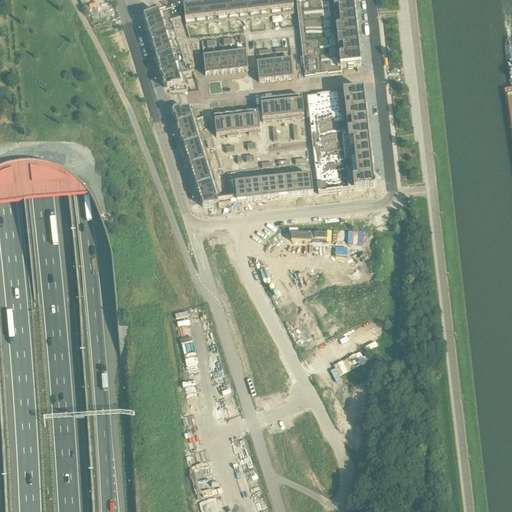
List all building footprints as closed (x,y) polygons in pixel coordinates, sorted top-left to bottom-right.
[(227,2),(229,22),(240,21),(250,20),(248,0),(247,0),(238,1),(237,1),(234,2),(234,1),(234,2),(234,1),(233,1),(233,2),(231,2),(230,2),(227,2)] [(249,0),(248,0),(250,20),(261,18),(272,17),(269,0),(249,0)] [(269,0),(272,17),(283,16),(293,15),(294,15),(292,0),(269,0)] [(296,0),(297,5),(299,27),(300,27),(302,37),(300,37),(303,62),(305,79),(315,78),(316,77),(328,76),(328,69),(336,68),(337,75),(338,75),(340,75),(342,75),(342,74),(341,69),(337,70),(336,59),(336,58),(335,49),(334,40),(331,41),(330,31),(329,21),(328,12),(327,3),(327,2),(326,0),(296,0)] [(344,0),(327,2),(327,3),(328,12),(355,9),(354,8),(354,7),(354,8),(354,5),(354,3),(354,2),(354,0),(353,0),(344,0)] [(205,5),(207,24),(218,23),(229,22),(227,2),(226,2),(226,3),(223,3),(220,3),(219,3),(216,4),(216,3),(216,4),(213,4),(212,4),(210,4),(209,4),(209,5),(206,5),(205,5)] [(187,7),(183,7),(185,23),(186,27),(197,26),(207,24),(205,5),(202,5),(201,5),(198,6),(198,5),(198,6),(195,6),(194,6),(192,6),(191,6),(191,7),(188,7),(187,7)] [(164,12),(162,13),(166,23),(169,34),(172,44),(176,54),(177,60),(179,64),(182,75),(193,72),(192,67),(190,67),(189,68),(186,68),(185,64),(184,62),(182,53),(179,43),(178,41),(175,33),(173,24),(172,22),(174,22),(176,21),(179,20),(181,19),(180,8),(180,7),(179,8),(173,10),(173,9),(171,10),(166,12),(164,12)] [(355,9),(328,12),(329,21),(356,18),(356,17),(355,17),(355,16),(355,15),(355,13),(355,12),(354,10),(355,10),(355,9)] [(153,15),(143,19),(144,19),(145,21),(144,22),(146,27),(147,29),(147,30),(147,29),(147,30),(149,37),(150,40),(169,34),(166,23),(162,13),(153,15)] [(356,18),(329,21),(330,31),(357,28),(357,27),(357,26),(357,27),(356,24),(357,24),(356,24),(356,22),(356,21),(355,19),(356,19),(356,18)] [(357,28),(330,31),(331,41),(334,40),(358,37),(358,36),(357,34),(358,34),(357,34),(357,31),(356,29),(357,29),(357,28)] [(169,34),(150,40),(151,43),(151,42),(153,47),(152,47),(154,52),(154,53),(157,60),(156,60),(176,54),(172,44),(169,34)] [(358,37),(334,40),(335,49),(359,47),(358,44),(359,44),(359,43),(358,43),(358,40),(358,41),(357,38),(358,38),(358,37)] [(359,47),(335,49),(336,58),(336,59),(360,56),(360,53),(359,53),(359,51),(359,50),(359,47)] [(246,51),(236,52),(237,54),(239,73),(240,73),(242,73),(243,73),(243,72),(248,72),(246,53),(246,51)] [(221,53),(211,54),(212,57),(214,76),(215,76),(217,75),(217,76),(218,75),(222,75),(223,75),(220,56),(221,56),(221,53)] [(176,54),(156,60),(156,61),(157,63),(158,64),(159,67),(159,68),(159,70),(160,71),(160,70),(160,71),(159,74),(160,77),(162,78),(163,81),(182,75),(179,64),(177,60),(176,54)] [(237,54),(229,55),(231,74),(234,73),(234,74),(235,74),(235,73),(239,73),(237,54)] [(221,56),(220,56),(223,75),(226,74),(226,75),(227,74),(231,74),(229,55),(221,56)] [(360,56),(336,59),(337,70),(341,69),(348,68),(348,70),(351,70),(354,69),(354,68),(358,67),(361,67),(361,63),(361,62),(360,60),(360,57),(360,56)] [(212,57),(203,58),(205,77),(206,77),(209,76),(210,76),(214,76),(212,57)] [(282,59),(273,60),(273,62),(274,62),(276,82),(276,81),(278,81),(279,81),(280,81),(283,81),(284,81),(282,61),(283,61),(282,59)] [(283,61),(282,61),(284,81),(287,80),(288,80),(292,80),(293,80),(291,60),(283,61)] [(266,61),(256,62),(257,63),(259,84),(260,84),(261,84),(261,83),(264,83),(265,83),(267,82),(267,83),(268,83),(266,63),(266,61)] [(266,63),(268,83),(268,82),(270,82),(272,82),(275,82),(276,82),(274,62),(273,62),(266,63)] [(336,68),(328,69),(328,76),(337,75),(336,68)] [(163,85),(163,86),(164,89),(167,91),(171,91),(171,90),(172,89),(181,88),(186,87),(182,75),(163,81),(164,83),(163,85)] [(340,93),(337,94),(338,104),(365,101),(365,98),(364,95),(364,91),(361,91),(356,92),(356,90),(353,90),(350,91),(350,92),(343,93),(342,93),(340,93)] [(307,97),(308,108),(309,119),(310,127),(312,139),(313,138),(314,148),(313,148),(314,161),(315,171),(317,184),(318,195),(317,195),(318,195),(318,196),(320,195),(326,195),(328,194),(334,194),(335,194),(341,193),(342,193),(348,192),(354,192),(352,171),(352,170),(351,161),(343,93),(342,93),(340,93),(337,94),(329,94),(329,95),(318,96),(307,97)] [(298,98),(291,99),(294,120),(302,119),(304,119),(303,105),(302,98),(302,97),(301,97),(301,96),(297,97),(298,98)] [(281,100),(283,121),(294,120),(291,99),(285,99),(285,98),(281,99),(281,100)] [(271,101),(273,123),(283,121),(281,100),(275,100),(275,99),(271,100),(271,101)] [(261,102),(260,102),(260,103),(263,124),(265,124),(272,123),(273,123),(271,101),(265,102),(264,101),(261,101),(261,102)] [(365,101),(338,104),(338,105),(340,114),(366,111),(366,108),(365,105),(366,105),(365,104),(365,101)] [(366,111),(340,114),(341,124),(344,124),(344,123),(367,120),(367,117),(366,112),(366,111)] [(172,115),(172,116),(173,119),(175,120),(176,122),(177,126),(177,127),(196,121),(196,120),(193,112),(180,113),(178,112),(174,112),(172,115)] [(247,114),(249,133),(248,133),(249,136),(260,134),(260,132),(258,113),(257,113),(252,114),(252,113),(252,114),(252,113),(251,113),(251,114),(247,114)] [(236,115),(238,134),(239,134),(248,133),(249,133),(247,114),(246,114),(242,115),(241,115),(241,114),(241,115),(236,115)] [(225,116),(227,136),(227,138),(237,137),(239,137),(239,134),(238,134),(236,115),(235,115),(231,116),(230,116),(229,116),(226,116),(225,116)] [(215,118),(214,118),(216,137),(227,136),(225,116),(225,117),(221,117),(220,117),(219,117),(215,118),(215,117),(215,118)] [(367,120),(344,123),(344,124),(345,132),(345,133),(368,130),(368,129),(367,121),(367,120)] [(177,131),(177,132),(178,134),(178,135),(180,136),(181,137),(180,137),(181,137),(181,138),(180,140),(181,143),(181,144),(183,145),(184,147),(203,141),(200,131),(196,121),(177,127),(178,127),(178,129),(178,130),(177,131)] [(345,132),(342,133),(343,143),(369,140),(369,139),(368,131),(368,130),(345,133),(345,132)] [(369,140),(343,143),(344,152),(371,149),(370,148),(370,143),(369,140),(370,140),(369,140)] [(203,141),(184,147),(185,151),(186,154),(186,155),(187,157),(186,157),(187,159),(188,160),(188,161),(189,164),(189,165),(190,168),(209,162),(208,158),(206,152),(203,141)] [(371,149),(344,152),(345,162),(351,161),(372,159),(371,158),(371,152),(370,152),(370,150),(371,150),(371,149)] [(372,159),(351,161),(352,170),(352,171),(373,168),(373,167),(373,165),(373,162),(372,160),(372,159)] [(0,204),(70,197),(89,194),(88,193),(84,188),(83,186),(81,184),(78,181),(76,179),(73,177),(70,175),(68,173),(65,171),(62,170),(60,169),(57,168),(54,166),(50,165),(47,164),(44,164),(39,163),(36,162),(34,162),(31,162),(26,162),(24,162),(22,162),(19,163),(15,163),(13,164),(9,165),(6,166),(3,167),(0,168),(0,204)] [(209,162),(190,168),(191,171),(191,172),(192,175),(192,176),(193,175),(193,177),(193,178),(193,179),(194,179),(194,181),(194,182),(195,182),(195,185),(196,186),(197,189),(216,183),(212,172),(209,163),(209,162)] [(352,170),(346,171),(347,180),(347,181),(374,178),(374,177),(373,177),(373,172),(372,172),(372,169),(373,169),(373,168),(352,171),(352,170)] [(302,173),(293,174),(296,198),(303,197),(304,197),(302,175),(302,173)] [(286,175),(285,175),(288,199),(291,198),(296,198),(293,174),(286,175)] [(302,175),(304,197),(305,197),(313,196),(315,196),(315,195),(313,195),(311,177),(311,174),(302,175)] [(285,175),(277,176),(279,200),(288,199),(285,175)] [(277,176),(268,177),(271,201),(274,200),(275,200),(278,200),(279,200),(277,176)] [(261,178),(260,178),(263,202),(264,202),(264,201),(266,201),(267,201),(270,201),(271,201),(268,177),(261,178)] [(260,178),(252,179),(254,203),(255,203),(255,202),(258,202),(259,202),(263,202),(260,178)] [(374,178),(347,181),(348,192),(354,192),(370,190),(371,191),(374,190),(375,189),(376,188),(376,186),(375,185),(374,184),(374,181),(373,179),(374,179),(374,178)] [(252,179),(243,180),(246,203),(247,203),(250,203),(254,203),(252,179)] [(243,180),(234,180),(235,185),(237,203),(236,203),(236,205),(237,205),(246,204),(246,203),(243,180)] [(216,183),(197,189),(197,191),(198,192),(199,195),(198,195),(199,196),(200,198),(199,198),(200,200),(201,202),(201,203),(203,208),(213,207),(218,207),(219,207),(219,206),(223,206),(219,193),(216,183)]
